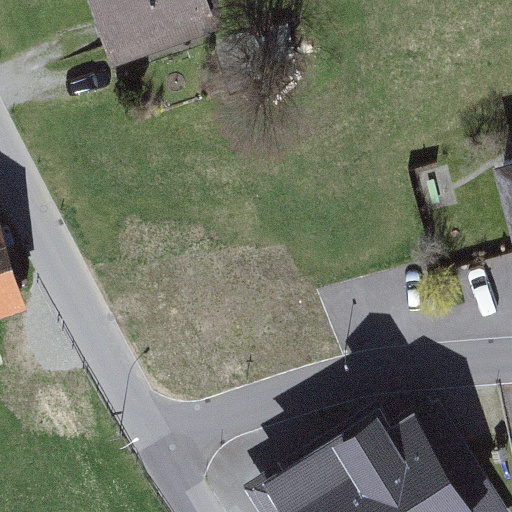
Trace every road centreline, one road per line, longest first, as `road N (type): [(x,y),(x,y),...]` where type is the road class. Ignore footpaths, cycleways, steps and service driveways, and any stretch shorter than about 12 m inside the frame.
road 1 (residential): [(161,445),(286,393),(389,364),(511,361)]
road 2 (residential): [(0,146),(161,445)]
